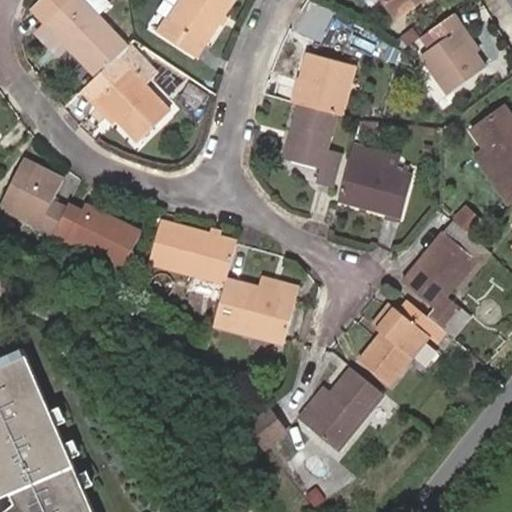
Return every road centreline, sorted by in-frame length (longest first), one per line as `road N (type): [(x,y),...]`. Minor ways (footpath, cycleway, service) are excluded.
road 1 (residential): [(224,163),(205,184),(177,191),(94,165),(48,123),(0,48)]
road 2 (residential): [(224,163),(231,192),(254,216),(322,252),(347,288)]
road 3 (residential): [(282,0),(254,51),(224,163)]
road 4 (tertiary): [(418,511),(511,401)]
